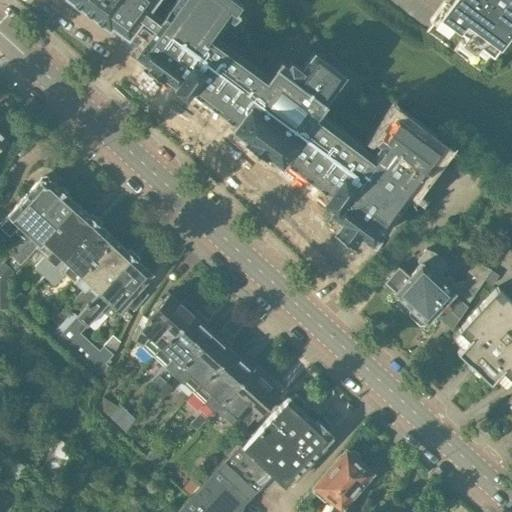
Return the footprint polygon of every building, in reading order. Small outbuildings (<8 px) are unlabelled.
[(73,0),(123,37),(120,41),(121,42),(131,29),(143,37),(133,51),(147,62),(145,64),(160,75),(162,73),(173,81),(171,84),(184,93),(189,87),(233,120),(230,124),(244,135),(242,137),(263,153),(265,150),(279,161),(282,156),(327,190),(321,197),(332,204),(328,209),(339,218),(332,227),(352,242),(359,233),(369,240),(431,159),(440,146),(392,111),(383,123),(372,138),(378,142),(371,151),(317,110),(325,99),(344,74),(315,52),(303,68),(300,66),(299,66),(289,58),(286,63),(279,58),(275,63),(267,73),(213,32),(227,14),(231,17),(242,3),(238,0),(73,0)] [(511,0),(449,0),(426,31),(479,70),(511,26),(511,0)] [(0,175),(5,166),(0,164),(0,155),(8,159),(14,146),(1,134),(1,123),(0,122),(0,175)] [(10,271),(39,240),(74,202),(47,177),(38,179),(26,193),(25,192),(19,198),(20,200),(1,221),(11,231),(16,226),(24,234),(27,230),(32,235),(26,242),(20,236),(13,244),(17,247),(11,253),(11,256),(5,263),(1,260),(0,260),(0,305),(11,306),(10,271)] [(74,202),(39,240),(48,249),(32,266),(42,275),(94,219),(75,202),(74,202)] [(94,219),(42,275),(52,284),(69,267),(77,274),(112,236),(94,219)] [(81,310),(132,255),(112,236),(77,274),(86,283),(70,301),(81,310)] [(408,314),(419,324),(425,324),(427,322),(429,325),(438,316),(452,329),(467,305),(466,305),(491,268),(481,265),(478,264),(473,265),(470,267),(468,270),(467,273),(466,281),(462,281),(459,282),(455,284),(451,274),(443,279),(439,275),(447,267),(443,258),(439,255),(434,252),(425,248),(417,260),(417,261),(406,273),(398,265),(384,280),(394,290),(394,291),(410,306),(408,309),(408,314)] [(151,272),(132,255),(81,310),(76,315),(57,336),(98,374),(99,373),(104,370),(108,364),(105,362),(113,354),(119,340),(113,334),(99,349),(80,332),(103,308),(111,315),(124,302),(133,310),(148,294),(139,286),(151,272)] [(511,300),(497,286),(452,334),(461,345),(457,349),(468,359),(466,361),(478,372),(479,370),(490,380),(494,376),(505,384),(511,377),(511,300)] [(153,353),(193,309),(192,306),(186,301),(182,299),(179,301),(176,301),(168,292),(147,314),(148,315),(145,318),(146,319),(143,322),(144,323),(141,327),(135,339),(141,344),(142,343),(153,353)] [(28,293),(19,302),(28,309),(33,303),(33,298),(28,293)] [(153,353),(163,362),(158,368),(168,377),(211,332),(208,330),(207,331),(204,328),(203,326),(205,325),(203,324),(206,321),(195,310),(196,309),(194,308),(193,309),(153,353)] [(72,311),(53,333),(57,336),(76,315),(72,311)] [(182,380),(193,390),(233,346),(222,336),(219,339),(218,337),(217,338),(215,337),(214,338),(212,335),(212,334),(211,332),(168,377),(177,385),(182,380)] [(193,390),(203,399),(198,404),(208,414),(214,407),(250,368),(245,363),(245,362),(243,360),(246,357),(233,346),(193,390)] [(250,367),(250,368),(214,407),(236,427),(252,411),(256,414),(272,397),(268,393),(273,387),(264,378),(267,374),(256,364),(254,366),(253,365),(251,368),(250,367)] [(156,389),(166,379),(160,373),(150,384),(156,389)] [(166,379),(156,389),(163,396),(173,385),(166,379)] [(237,511),(242,501),(269,471),(284,485),(329,436),(327,434),(329,432),(315,420),(314,422),(301,410),(301,409),(300,408),(304,401),(302,399),(303,398),(297,394),(295,393),(288,397),(286,396),(241,445),(238,443),(199,487),(191,495),(175,511),(237,511)] [(103,396),(103,411),(111,417),(117,406),(103,396)] [(196,427),(206,416),(199,410),(189,421),(196,427)] [(223,447),(229,452),(237,444),(231,438),(223,447)] [(73,447),(60,441),(47,468),(61,474),(73,447)] [(160,468),(168,460),(154,447),(146,456),(160,468)] [(341,511),(340,505),(362,480),(361,478),(366,472),(363,469),(363,467),(357,461),(359,459),(359,454),(353,449),(348,450),(347,451),(345,450),(314,487),(331,502),(324,511),(341,511)] [(19,477),(25,465),(12,459),(6,471),(19,477)] [(191,495),(199,487),(190,479),(183,487),(191,495)]
